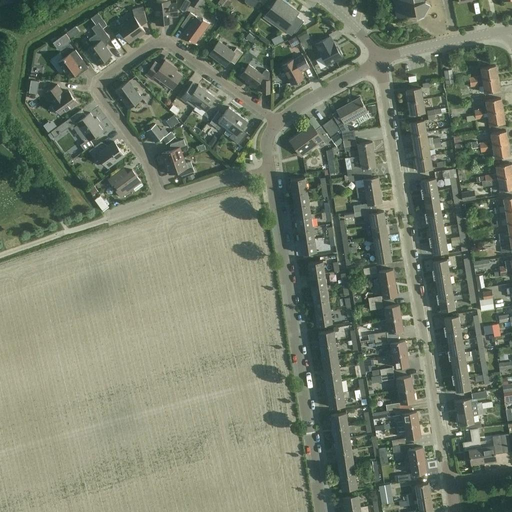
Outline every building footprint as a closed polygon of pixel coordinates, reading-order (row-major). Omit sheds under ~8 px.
[(167,0),(156,0),(156,2),(154,2),(156,24),(172,22),(171,16),(178,15),(177,3),(170,4),(170,0),(167,1),(167,0)] [(188,0),(184,0),(180,8),(185,11),(191,1),(188,0)] [(293,32),(295,33),(304,21),(292,12),(294,10),(280,0),(276,0),(267,14),(275,20),(273,22),(291,35),(293,32)] [(393,0),(397,18),(416,14),(416,16),(424,15),(431,5),(425,1),(424,1),(423,0),(393,0)] [(205,1),(199,9),(206,13),(211,5),(205,1)] [(134,16),(118,27),(129,42),(145,31),(141,25),(147,21),(143,6),(132,9),(134,16)] [(110,37),(103,28),(107,25),(98,12),(91,17),(95,24),(91,27),(96,33),(89,39),(93,45),(87,50),(97,65),(112,54),(103,42),(110,37)] [(182,34),(195,43),(209,23),(203,18),(201,20),(190,12),(182,24),(187,27),(182,34)] [(250,32),(246,37),(252,41),(255,36),(250,32)] [(306,32),(297,36),(300,42),(309,38),(306,32)] [(66,33),(53,42),(58,50),(71,41),(66,33)] [(280,34),(271,38),(275,45),(283,40),(280,34)] [(292,47),(299,43),(295,36),(288,40),(292,47)] [(319,50),(327,65),(342,57),(334,42),(333,42),(330,36),(316,44),(319,50)] [(219,41),(209,54),(225,65),(229,60),(234,63),(243,52),(236,47),(233,51),(219,41)] [(58,62),(69,77),(78,71),(79,72),(81,70),(77,63),(82,59),(75,50),(58,62)] [(301,71),(309,67),(303,54),(294,59),(281,66),(292,84),(304,77),(301,71)] [(493,54),(475,57),(489,147),(507,144),(493,54)] [(155,75),(172,88),(182,75),(171,67),(172,65),(165,60),(161,66),(155,61),(145,74),(152,79),(155,75)] [(249,64),(240,75),(250,82),(250,83),(255,87),(257,83),(259,85),(263,85),(263,93),(269,93),(269,80),(269,71),(265,69),(262,74),(249,64)] [(449,66),(442,68),(446,81),(452,79),(449,66)] [(31,79),(29,91),(37,93),(39,81),(31,79)] [(115,90),(128,108),(142,98),(137,90),(136,91),(128,81),(115,90)] [(194,107),(207,90),(198,84),(197,85),(192,82),(181,97),(194,107)] [(78,104),(68,90),(64,93),(57,84),(45,93),(60,114),(69,107),(71,109),(78,104)] [(408,102),(423,99),(421,87),(406,89),(408,102)] [(202,115),(203,114),(208,117),(216,106),(211,102),(215,97),(207,90),(194,107),(194,109),(202,115)] [(31,97),(26,100),(30,106),(35,102),(31,97)] [(338,111),(333,114),(339,126),(342,132),(349,131),(345,123),(356,117),(361,115),(367,111),(360,97),(337,110),(338,111)] [(423,99),(408,102),(410,114),(425,111),(423,99)] [(180,109),(172,104),(169,108),(174,111),(173,112),(176,114),(180,109)] [(374,104),(367,105),(368,112),(376,111),(374,104)] [(228,128),(238,113),(229,106),(223,114),(218,111),(210,122),(219,129),(223,124),(228,128)] [(483,116),(480,106),(473,108),(475,118),(483,116)] [(450,109),(451,116),(462,114),(461,107),(450,109)] [(52,139),(70,126),(72,129),(74,127),(82,138),(86,136),(89,140),(103,130),(98,123),(100,122),(96,117),(94,118),(90,112),(86,115),(82,109),(51,131),(48,134),(52,139)] [(428,120),(449,116),(448,112),(446,112),(441,113),(428,115),(428,120)] [(238,113),(228,128),(233,132),(229,137),(239,143),(247,132),(242,129),(248,121),(238,113)] [(331,119),(322,126),(330,137),(339,130),(331,119)] [(418,133),(426,131),(424,120),(409,122),(411,135),(418,134),(418,133)] [(147,130),(156,142),(164,136),(155,124),(147,130)] [(334,143),(331,139),(321,126),(315,130),(312,125),(290,141),(301,155),(322,139),(325,143),(328,147),(334,143)] [(343,140),(355,138),(353,130),(349,131),(342,132),(343,140)] [(433,137),(427,138),(426,131),(418,133),(418,134),(411,135),(413,146),(440,141),(439,137),(433,138),(433,137)] [(337,133),(330,138),(336,146),(343,141),(337,133)] [(166,143),(172,138),(168,134),(163,138),(166,143)] [(344,146),(356,144),(355,138),(343,140),(343,142),(344,146)] [(165,163),(184,157),(180,147),(185,145),(183,139),(170,144),(172,149),(161,153),(165,163)] [(124,155),(114,141),(105,148),(101,142),(89,151),(96,160),(101,157),(108,167),(124,155)] [(345,158),(374,153),(372,141),(358,143),(359,150),(348,151),(349,157),(345,158)] [(430,155),(429,148),(441,147),(440,141),(413,146),(415,158),(423,157),(423,156),(430,155)] [(462,156),(470,156),(469,147),(461,148),(462,156)] [(75,152),(72,157),(77,161),(81,156),(75,152)] [(510,152),(488,155),(490,169),(511,166),(510,152)] [(371,172),(370,166),(376,165),(374,153),(345,158),(347,169),(348,176),(349,175),(361,173),(371,172)] [(423,157),(415,158),(417,170),(432,168),(430,155),(423,156),(423,157)] [(191,161),(186,163),(184,157),(165,163),(169,174),(179,170),(181,176),(194,171),(191,161)] [(511,167),(511,166),(490,169),(493,183),(511,180),(511,167)] [(451,187),(457,187),(455,177),(457,177),(455,168),(442,170),(443,179),(450,178),(451,187)] [(121,169),(108,179),(112,184),(114,183),(118,188),(116,190),(121,196),(141,182),(132,169),(125,174),(121,169)] [(380,188),(378,176),(372,177),(371,172),(361,173),(349,175),(349,181),(355,180),(357,192),(380,188)] [(292,192),(307,189),(305,177),(290,180),(292,192)] [(422,187),(421,187),(421,192),(423,192),(437,190),(435,178),(421,180),(422,187)] [(511,183),(497,186),(499,197),(511,195),(511,183)] [(93,185),(88,189),(91,195),(97,190),(93,185)] [(358,198),(367,196),(368,203),(382,201),(380,188),(357,192),(358,198)] [(294,204),(309,202),(307,189),(292,192),(294,204)] [(423,192),(421,192),(422,198),(424,197),(425,204),(439,202),(437,190),(423,192)] [(511,195),(499,197),(501,208),(511,206),(511,195)] [(108,206),(102,196),(96,200),(103,210),(108,206)] [(296,216),(311,214),(309,202),(294,204),(296,216)] [(426,212),(425,212),(425,213),(425,216),(427,216),(441,214),(439,202),(425,204),(426,212)] [(354,211),(367,209),(366,203),(353,205),(354,211)] [(511,206),(501,208),(502,219),(511,217),(511,206)] [(383,210),(369,212),(371,225),(386,223),(388,223),(387,218),(385,218),(383,210)] [(298,228),(313,226),(311,214),(296,216),(298,228)] [(427,216),(425,216),(426,222),(428,221),(429,228),(443,226),(441,214),(427,216)] [(511,217),(502,219),(504,229),(511,227),(511,217)] [(373,237),(387,234),(386,223),(371,225),(373,237)] [(299,241),(315,238),(313,226),(298,228),(299,241)] [(430,236),(429,236),(429,237),(429,241),(431,240),(445,238),(443,226),(429,228),(430,236)] [(458,232),(449,235),(451,243),(460,241),(458,232)] [(387,234),(373,237),(375,249),(389,247),(391,246),(391,242),(389,242),(387,234)] [(315,238),(299,241),(301,253),(316,251),(315,238)] [(431,240),(429,241),(430,246),(432,246),(433,253),(448,251),(445,238),(431,240)] [(375,249),(371,249),(372,254),(376,254),(377,261),(391,259),(390,252),(392,252),(391,246),(389,247),(375,249)] [(500,271),(511,268),(511,258),(511,259),(511,264),(505,265),(499,266),(500,271)] [(434,269),(432,269),(433,274),(434,273),(449,271),(447,259),(432,261),(434,269)] [(488,259),(473,261),(474,268),(490,266),(488,259)] [(310,275),(325,273),(323,261),(308,263),(310,275)] [(374,285),(395,281),(393,269),(379,271),(380,278),(373,279),(374,285)] [(434,273),(433,274),(433,278),(434,279),(435,279),(436,286),(451,283),(449,271),(434,273)] [(312,287),(327,285),(325,273),(310,275),(312,287)] [(482,275),(475,276),(477,288),(484,287),(482,275)] [(395,281),(374,285),(375,290),(382,288),(383,296),(397,294),(395,281)] [(438,293),(436,294),(437,298),(438,298),(453,295),(451,283),(436,286),(438,293)] [(314,299),(329,297),(327,285),(312,287),(314,299)] [(491,290),(482,291),(483,299),(492,298),(491,290)] [(438,298),(437,298),(438,303),(439,303),(441,310),(455,308),(453,295),(438,298)] [(316,312),(330,310),(329,297),(314,299),(316,312)] [(483,299),(480,300),(481,310),(494,308),(492,298),(483,299)] [(386,319),(401,317),(399,304),(384,306),(386,319)] [(343,317),(352,316),(351,306),(346,307),(346,309),(342,310),(343,317)] [(330,310),(316,312),(317,324),(332,322),(330,310)] [(508,314),(498,315),(499,322),(509,321),(508,314)] [(445,326),(443,326),(444,330),(446,330),(461,328),(458,315),(444,318),(445,326)] [(401,317),(386,319),(388,332),(403,329),(401,317)] [(492,325),(483,326),(484,334),(493,333),(492,325)] [(446,330),(444,330),(445,335),(447,335),(448,342),(462,340),(461,328),(446,330)] [(320,344),(335,342),(334,330),(318,332),(320,344)] [(387,356),(407,353),(405,340),(390,342),(391,349),(386,350),(387,356)] [(449,350),(447,350),(448,355),(450,354),(465,352),(462,340),(448,342),(449,350)] [(322,357),(337,355),(335,342),(320,344),(322,357)] [(450,354),(448,355),(449,359),(451,359),(452,366),(467,364),(465,352),(450,354)] [(387,361),(393,360),(394,367),(409,365),(407,353),(387,356),(387,361)] [(324,369),(339,367),(337,355),(322,357),(324,369)] [(380,364),(380,356),(368,355),(367,364),(380,364)] [(511,361),(498,363),(499,369),(511,368),(511,361)] [(453,374),(451,374),(452,379),(454,378),(468,376),(467,364),(452,366),(453,374)] [(326,381),(341,379),(339,367),(324,369),(326,381)] [(373,376),(381,375),(393,373),(392,367),(372,370),(373,376)] [(487,373),(482,373),(484,384),(489,383),(489,382),(491,381),(490,372),(487,373)] [(346,385),(354,385),(353,375),(345,376),(346,385)] [(398,390),(413,388),(411,375),(396,378),(398,390)] [(454,378),(452,379),(453,383),(455,383),(456,391),(471,388),(468,376),(454,378)] [(328,394),(343,391),(341,379),(326,381),(328,394)] [(503,393),(511,391),(511,382),(508,383),(502,384),(503,393)] [(413,388),(398,390),(400,402),(415,400),(413,388)] [(485,390),(471,392),(472,399),(486,396),(485,390)] [(343,391),(328,394),(329,406),(345,404),(343,391)] [(470,398),(456,401),(458,412),(492,407),(492,406),(490,401),(471,404),(470,398)] [(387,411),(399,409),(398,403),(386,405),(387,411)] [(482,408),(458,412),(460,424),(464,423),(465,430),(478,428),(478,427),(481,427),(480,421),(474,422),(473,415),(487,413),(486,408),(482,408)] [(388,417),(388,416),(400,415),(399,409),(387,411),(372,413),(373,419),(388,417)] [(398,427),(418,424),(416,411),(402,414),(403,421),(396,422),(397,427),(398,427)] [(333,427),(348,425),(346,413),(331,415),(333,427)] [(399,431),(405,431),(406,439),(420,436),(418,424),(398,427),(399,431)] [(334,439),(350,437),(348,425),(333,427),(334,439)] [(508,433),(500,435),(502,444),(503,453),(511,452),(508,433)] [(336,452),(352,449),(350,437),(334,439),(336,452)] [(494,445),(486,446),(485,439),(480,440),(484,461),(496,459),(494,445)] [(404,462),(424,459),(422,446),(407,449),(408,455),(403,456),(404,462)] [(385,447),(378,449),(380,457),(386,456),(385,447)] [(481,448),(462,450),(463,457),(469,456),(471,466),(476,465),(476,463),(484,462),(481,448)] [(338,464),(354,461),(352,449),(336,452),(338,464)] [(405,468),(410,467),(411,474),(426,471),(424,459),(404,462),(405,468)] [(340,476),(355,474),(354,461),(338,464),(340,476)] [(355,474),(340,476),(342,489),(357,486),(355,474)] [(417,498),(430,496),(428,482),(415,485),(417,498)] [(383,484),(378,485),(380,494),(391,492),(390,483),(383,484)] [(399,502),(413,500),(412,493),(398,495),(399,502)] [(345,509),(361,507),(359,495),(343,497),(345,509)] [(430,496),(417,498),(419,511),(432,509),(430,496)] [(413,500),(399,502),(381,505),(382,509),(413,504),(413,500)]
